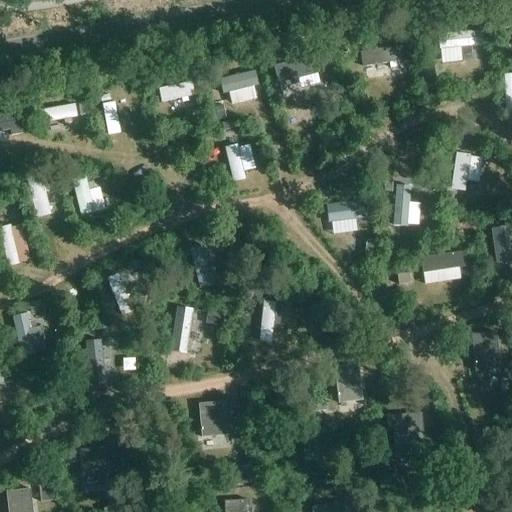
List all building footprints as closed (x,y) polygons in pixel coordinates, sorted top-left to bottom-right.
[(509,24),(500,25),(501,33),(510,32),(509,24)] [(432,68),(424,70),(427,83),(435,82),(432,68)] [(203,81),(195,83),(197,90),(205,88),(203,81)] [(469,108),(480,108),(481,83),(469,83),(469,108)] [(30,103),(20,104),(21,113),(31,112),(30,103)] [(88,104),(79,105),(80,117),(89,116),(88,104)] [(226,110),(217,112),(219,121),(228,119),(226,110)] [(234,120),(222,123),(224,131),(236,128),(234,120)] [(192,177),(205,176),(201,140),(188,142),(192,177)] [(471,142),(469,151),(483,153),(484,145),(471,142)] [(430,185),(434,153),(419,151),(415,184),(430,185)] [(103,168),(87,171),(89,180),(105,177),(103,168)] [(36,174),(43,212),(57,210),(50,171),(36,174)] [(392,192),(392,180),(384,179),(384,192),(392,192)] [(10,196),(0,198),(0,214),(13,211),(10,196)] [(215,231),(203,233),(204,241),(216,239),(215,231)] [(376,256),(377,241),(366,240),(365,255),(376,256)] [(139,259),(126,264),(129,271),(141,267),(139,259)] [(283,300),(282,309),(294,310),(295,302),(283,300)] [(40,301),(28,303),(30,312),(42,309),(40,301)] [(223,307),(222,339),(235,339),(236,308),(223,307)] [(184,312),(182,323),(190,324),(192,313),(184,312)] [(142,318),(136,353),(149,355),(155,321),(142,318)] [(115,324),(103,325),(103,335),(116,335),(115,324)] [(496,333),(471,336),(475,371),(500,369),(496,333)] [(55,335),(59,369),(72,368),(67,334),(55,335)] [(359,365),(334,367),(338,403),(362,401),(359,365)] [(312,412),(327,410),(325,396),(311,398),(312,412)] [(223,402),(199,404),(201,437),(225,436),(223,402)] [(387,430),(393,430),(395,456),(419,454),(418,433),(423,432),(421,413),(386,416),(387,430)] [(104,448),(79,450),(82,483),(106,481),(104,448)] [(445,449),(435,449),(435,465),(446,464),(445,449)] [(51,485),(39,487),(41,503),(53,501),(51,485)] [(246,488),(233,489),(234,498),(247,497),(246,488)] [(32,511),(31,489),(7,492),(8,511),(32,511)] [(248,511),(248,500),(224,502),(224,511),(248,511)]
